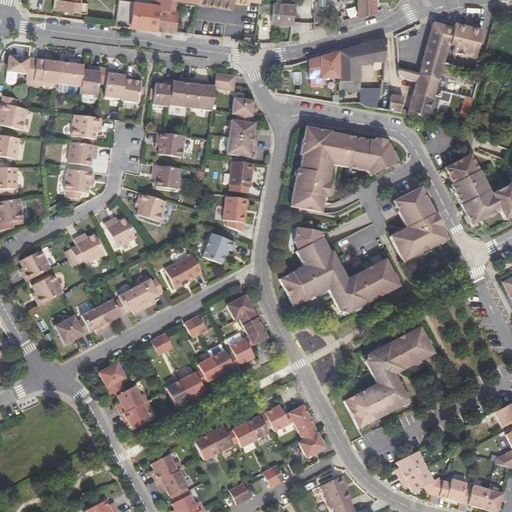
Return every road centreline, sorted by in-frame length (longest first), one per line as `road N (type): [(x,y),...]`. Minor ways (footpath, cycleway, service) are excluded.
road 1 (residential): [(473,255),(407,137),(303,115),(277,118)]
road 2 (residential): [(249,58),(0,22)]
road 3 (residential): [(48,377),(259,269)]
road 4 (residential): [(348,457),(266,302),(259,269)]
road 5 (residential): [(124,133),(110,197),(0,254)]
road 6 (residential): [(423,3),(388,26),(249,58)]
road 7 (residential): [(149,511),(91,404),(48,377)]
road 8 (residential): [(259,269),(285,140),(277,118)]
